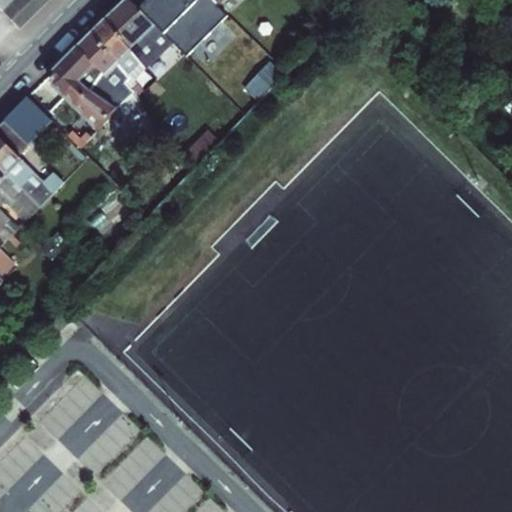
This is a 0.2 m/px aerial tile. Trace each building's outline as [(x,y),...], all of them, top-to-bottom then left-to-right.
[(0,0),(0,8),(0,9),(9,0),(0,0)] [(9,0),(0,9),(24,34),(58,0),(9,0)] [(132,0),(127,5),(154,31),(168,18),(148,0),(132,0)] [(108,24),(148,73),(172,48),(154,31),(127,5),(108,24)] [(245,32),(229,17),(210,37),(226,52),(245,32)] [(108,24),(93,39),(121,69),(132,81),(138,87),(148,73),(108,24)] [(254,41),(245,32),(226,52),(234,61),(254,41)] [(79,53),(97,71),(105,78),(108,81),(121,69),(93,39),(79,53)] [(56,92),(66,102),(97,71),(79,53),(55,77),(56,92)] [(91,93),(105,78),(97,71),(66,102),(100,135),(118,114),(91,93)] [(125,92),(130,98),(132,95),(138,87),(132,81),(125,92)] [(18,158),(28,149),(5,127),(0,131),(0,169),(19,189),(34,203),(42,211),(67,187),(56,177),(47,187),(18,158)] [(0,169),(0,197),(5,203),(19,189),(0,169)] [(28,226),(42,211),(34,203),(23,213),(26,216),(22,220),(28,226)] [(16,221),(6,230),(15,239),(28,226),(22,220),(18,224),(16,221)] [(6,230),(0,224),(0,252),(1,254),(15,239),(6,230)] [(0,290),(18,273),(0,254),(0,290)]
